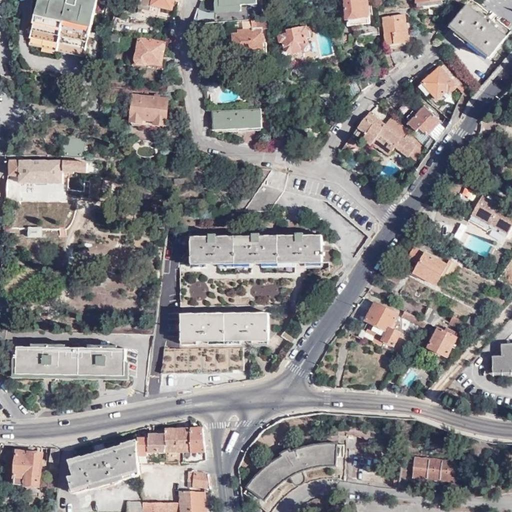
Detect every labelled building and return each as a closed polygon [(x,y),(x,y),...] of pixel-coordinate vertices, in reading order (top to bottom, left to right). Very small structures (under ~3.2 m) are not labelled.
[(84,55),(96,0),(38,0),(37,5),(29,42),(84,55)] [(174,0),(140,0),(138,11),(158,16),(161,7),(172,10),(174,0)] [(370,24),(367,0),(365,0),(360,0),(345,0),(348,26),(370,24)] [(490,57),(507,36),(487,20),(468,4),(451,25),(490,57)] [(395,67),(408,58),(406,50),(409,49),(406,31),(405,31),(403,15),(382,18),(387,53),(389,52),(395,67)] [(268,23),(268,18),(252,20),(252,28),(238,29),(238,33),(233,33),(234,51),(241,50),(245,52),(248,53),(251,53),(254,51),(257,49),(262,49),(267,48),(266,38),(265,38),(265,32),(262,32),(262,24),(268,23)] [(308,35),(306,26),(287,29),(288,33),(278,35),(280,41),(283,41),(287,60),(310,56),(305,36),(308,35)] [(418,51),(429,43),(428,42),(433,32),(415,28),(418,51)] [(162,58),(164,42),(139,38),(137,49),(134,49),(132,64),(162,70),(164,59),(162,58)] [(442,100),(456,86),(439,67),(421,84),(436,100),(439,97),(442,100)] [(361,92),(369,86),(363,71),(355,75),(361,92)] [(357,95),(361,92),(355,75),(354,74),(343,78),(352,101),(357,95)] [(168,89),(184,91),(183,81),(169,80),(168,89)] [(333,106),(331,90),(318,92),(321,108),(333,106)] [(141,121),(140,125),(154,127),(154,123),(166,124),(169,98),(160,97),(161,94),(160,93),(155,92),(154,93),(154,96),(134,94),(131,121),(141,121)] [(441,121),(425,105),(411,120),(430,139),(435,132),(433,129),(441,121)] [(262,127),(261,109),(212,111),(213,117),(214,117),(214,125),(230,124),(230,129),(248,128),(248,131),(261,130),(261,127),(262,127)] [(375,114),(371,110),(358,128),(366,133),(362,139),(371,145),(373,143),(387,155),(389,155),(395,147),(408,157),(410,157),(416,161),(425,147),(400,123),(393,131),(387,127),(389,124),(386,123),(385,125),(373,116),(375,114)] [(400,123),(392,116),(386,123),(389,124),(387,127),(393,131),(400,123)] [(287,142),(284,127),(272,129),(275,145),(287,142)] [(366,133),(358,128),(356,130),(358,131),(355,135),(361,140),(362,139),(366,133)] [(87,172),(87,162),(63,160),(10,161),(10,176),(20,176),(20,183),(62,182),(62,172),(67,172),(67,170),(87,172)] [(355,224),(370,237),(375,229),(375,221),(334,187),(288,176),(289,172),(271,169),(242,211),(270,210),(283,190),(328,201),(355,224)] [(478,225),(495,203),(483,197),(470,220),(478,225)] [(497,204),(495,203),(478,225),(488,230),(490,227),(508,236),(511,228),(511,215),(496,206),(497,204)] [(461,240),(467,228),(461,224),(455,237),(461,240)] [(478,225),(476,227),(487,233),(488,230),(478,225)] [(43,237),(43,227),(30,227),(30,237),(43,237)] [(490,227),(488,230),(505,239),(508,236),(490,227)] [(192,264),(335,262),(335,250),(332,246),(323,246),(323,236),(304,236),(304,233),(296,233),(297,236),(260,236),(260,234),(252,234),(252,237),(217,237),(216,234),(208,234),(208,237),(192,237),(192,264)] [(437,285),(448,265),(414,247),(409,258),(419,264),(414,273),(437,285)] [(284,269),(181,272),(182,306),(285,304),(284,269)] [(371,323),(368,330),(377,334),(375,337),(395,347),(401,335),(390,329),(392,325),(395,326),(396,324),(393,323),(398,314),(376,302),(366,321),(371,323)] [(429,307),(423,320),(434,326),(441,317),(444,315),(429,307)] [(423,320),(405,311),(402,317),(429,331),(434,326),(423,320)] [(269,339),(268,312),(182,314),(182,340),(269,339)] [(465,322),(452,315),(448,323),(461,330),(465,322)] [(108,333),(154,335),(156,318),(108,316),(108,333)] [(441,317),(434,326),(438,328),(428,348),(448,357),(458,337),(454,335),(455,332),(447,328),(445,330),(442,328),(446,320),(441,317)] [(287,328),(298,336),(303,329),(291,321),(287,328)] [(511,372),(511,343),(502,344),(502,356),(494,356),(494,373),(511,372)] [(18,346),(18,360),(17,374),(126,377),(126,363),(127,350),(18,346)] [(244,370),(243,347),(165,348),(162,374),(233,372),(233,370),(244,370)] [(17,374),(18,360),(14,360),(13,377),(129,381),(130,363),(126,363),(126,377),(17,374)] [(148,452),(206,451),(205,434),(204,425),(200,421),(195,418),(192,419),(192,428),(167,428),(167,433),(150,433),(150,437),(138,437),(138,439),(139,455),(148,455),(148,452)] [(76,492),(140,474),(139,455),(138,439),(124,443),(126,447),(107,453),(105,447),(94,451),(95,457),(82,461),(81,457),(72,460),(76,476),(71,477),(76,492)] [(337,467),(337,457),(344,457),(344,445),(337,444),(333,444),(317,445),(305,448),(292,453),(289,449),(279,454),(281,458),(270,465),(259,475),(248,487),(244,493),(255,501),(258,497),(264,501),(273,491),(281,484),(289,478),(290,482),(291,484),(293,485),(296,486),(299,486),(303,484),(305,481),(306,476),(305,473),(303,471),(316,468),(327,466),(337,467)] [(60,463),(61,449),(52,448),(51,462),(60,463)] [(39,485),(43,453),(18,450),(14,479),(12,478),(12,482),(39,485)] [(469,488),(471,459),(405,453),(402,482),(469,488)] [(188,471),(186,486),(193,487),(194,469),(188,471)] [(194,469),(193,487),(201,487),(205,488),(209,488),(211,488),(209,474),(208,474),(201,473),(196,469),(194,469)] [(180,511),(211,511),(210,500),(206,500),(205,490),(201,490),(181,490),(181,502),(180,511)] [(144,511),(144,502),(128,501),(127,511),(144,511)] [(144,511),(180,511),(181,502),(144,502),(144,511)]
